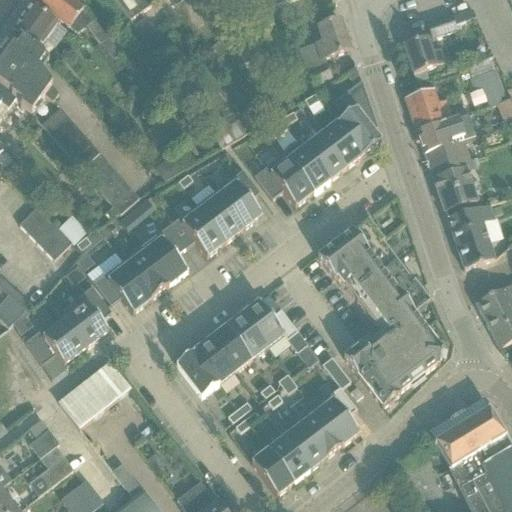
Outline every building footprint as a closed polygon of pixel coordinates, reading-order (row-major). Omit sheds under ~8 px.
[(34,5),(49,16),(77,36),(94,23),(85,9),(84,10),(70,0),(35,0),(32,4),(34,5)] [(112,0),(130,24),(153,7),(148,0),(112,0)] [(268,0),(273,10),(300,0),(268,0)] [(38,54),(57,27),(31,9),(12,35),(16,38),(20,41),(29,47),(38,54)] [(146,20),(133,29),(143,43),(152,37),(156,34),(146,20)] [(456,34),(452,21),(428,29),(432,43),(456,34)] [(314,52),(301,57),(311,77),(309,78),(316,90),(332,80),(325,68),(324,69),(321,65),(323,64),(331,61),(350,55),(339,24),(320,31),(319,31),(321,37),(313,39),(315,47),(313,47),(314,52)] [(39,54),(38,54),(29,47),(20,41),(16,38),(12,43),(10,47),(6,44),(0,52),(0,65),(44,97),(43,99),(52,105),(57,98),(37,70),(40,66),(44,61),(39,54)] [(112,64),(120,57),(107,40),(99,47),(112,64)] [(436,71),(436,70),(446,67),(440,53),(431,56),(426,42),(403,50),(413,79),(436,71)] [(43,99),(44,97),(0,65),(0,90),(13,99),(14,103),(15,100),(30,117),(43,99)] [(492,74),(476,80),(488,111),(496,108),(497,108),(505,105),(492,74)] [(360,86),(337,103),(348,117),(337,126),(364,160),(380,147),(381,147),(379,145),(372,135),(375,133),(377,132),(360,86)] [(0,90),(0,157),(5,153),(0,147),(0,107),(8,111),(14,103),(13,99),(0,90)] [(405,103),(416,138),(466,119),(465,115),(450,120),(451,121),(444,123),(434,93),(405,103)] [(315,98),(304,104),(308,111),(318,105),(315,98)] [(497,108),(496,108),(501,123),(511,119),(511,113),(508,104),(505,105),(497,108)] [(60,113),(41,129),(49,138),(68,122),(60,113)] [(292,116),(282,122),(286,129),(297,123),(292,116)] [(160,147),(175,135),(194,159),(200,155),(180,130),(170,119),(169,117),(149,134),(160,147)] [(423,158),(462,145),(473,140),(471,135),(466,119),(416,138),(423,158)] [(68,122),(49,138),(57,147),(76,131),(68,122)] [(282,122),(271,128),(276,136),(286,129),(282,122)] [(337,126),(320,139),(347,174),(364,160),(337,126)] [(232,153),(253,142),(246,128),(224,139),(232,153)] [(76,131),(57,147),(65,156),(84,140),(76,131)] [(320,139),(304,152),(331,186),(347,174),(320,139)] [(84,140),(65,156),(72,165),(91,149),(84,140)] [(298,144),(281,157),(283,159),(314,199),(331,186),(304,152),(298,144)] [(444,217),(463,211),(473,207),(463,177),(472,174),(470,169),(462,145),(423,158),(424,160),(425,159),(432,181),(440,203),(444,217)] [(91,149),(72,165),(80,175),(99,158),(91,149)] [(170,160),(181,173),(192,164),(182,151),(170,160)] [(99,158),(80,175),(88,184),(107,167),(99,158)] [(283,159),(254,182),(271,204),(282,195),(296,213),(314,199),(283,159)] [(107,167),(88,184),(96,193),(115,176),(107,167)] [(242,175),(214,196),(244,235),(262,221),(250,204),(259,198),(242,175)] [(115,176),(96,193),(104,202),(123,185),(115,176)] [(188,179),(178,186),(183,193),(193,186),(188,179)] [(123,185),(104,202),(112,211),(131,194),(123,185)] [(131,194),(112,211),(120,220),(139,203),(131,194)] [(214,196),(196,210),(226,249),(244,235),(214,196)] [(466,217),(447,223),(464,275),(494,265),(488,246),(482,228),(493,225),(490,217),(492,217),(490,209),(488,210),(466,217)] [(196,210),(168,232),(185,254),(194,246),(207,263),(226,249),(196,210)] [(28,238),(46,221),(37,212),(20,229),(28,238)] [(133,215),(120,225),(128,235),(141,224),(133,215)] [(28,238),(37,247),(54,230),(46,221),(28,238)] [(368,222),(317,261),(334,282),(335,281),(342,290),(344,289),(378,334),(358,349),(342,361),(358,381),(381,412),(437,369),(441,352),(414,317),(430,305),(368,222)] [(37,247),(46,255),(63,239),(54,230),(37,247)] [(140,253),(170,292),(188,278),(175,261),(185,254),(168,232),(140,253)] [(72,248),(63,239),(46,255),(54,264),(72,248)] [(85,242),(76,249),(81,255),(90,248),(85,242)] [(122,266),(151,305),(170,292),(140,253),(122,266)] [(87,257),(77,265),(84,275),(94,267),(87,257)] [(151,305),(122,266),(93,288),(110,310),(121,303),(133,319),(151,305)] [(0,280),(0,292),(29,318),(34,312),(0,280)] [(511,289),(502,295),(475,309),(491,338),(500,355),(511,347),(511,289)] [(61,320),(60,321),(86,354),(108,337),(100,326),(111,317),(91,292),(79,301),(85,309),(65,325),(61,320)] [(11,329),(25,315),(5,298),(0,304),(0,325),(5,331),(8,333),(11,329)] [(259,307),(242,319),(267,353),(283,341),(287,346),(296,358),(307,350),(297,337),(280,315),(271,322),(259,307)] [(242,319),(225,332),(251,365),(267,353),(242,319)] [(60,321),(25,348),(41,371),(55,360),(64,371),(86,354),(60,321)] [(225,332),(209,344),(234,378),(251,365),(225,332)] [(209,344),(193,357),(218,390),(234,378),(209,344)] [(193,357),(176,370),(201,403),(218,390),(193,357)] [(331,363),(322,370),(327,376),(336,369),(331,363)] [(130,394),(110,367),(58,407),(79,434),(130,394)] [(336,369),(327,376),(332,382),(340,375),(336,369)] [(340,375),(332,382),(336,388),(345,381),(340,375)] [(287,379),(277,386),(282,393),(292,385),(287,379)] [(345,381),(336,388),(341,394),(350,387),(345,381)] [(292,385),(282,393),(287,399),(297,392),(292,385)] [(269,390),(260,397),(265,403),(274,396),(269,390)] [(332,406),(317,418),(342,451),(359,438),(347,422),(356,415),(339,393),(329,401),(332,406)] [(277,400),(267,407),(272,413),(282,406),(277,400)] [(246,407),(237,414),(242,421),(251,413),(246,407)] [(237,414),(227,422),(232,428),(242,421),(237,414)] [(254,417),(244,424),(249,431),(259,423),(254,417)] [(317,418),(300,430),(326,463),(342,451),(317,418)] [(408,466),(353,511),(438,511),(443,508),(445,511),(511,511),(511,509),(483,475),(500,460),(464,418),(428,452),(408,466)] [(244,424),(235,432),(240,438),(249,431),(244,424)] [(300,430),(284,443),(309,476),(326,463),(300,430)] [(39,463),(58,449),(48,434),(28,449),(39,463)] [(284,443),(268,455),(293,488),(309,476),(284,443)] [(268,455),(251,468),(276,501),(293,488),(268,455)] [(63,461),(41,478),(51,491),(73,474),(63,461)] [(133,483),(123,491),(134,504),(143,497),(133,483)] [(66,511),(74,511),(95,496),(87,485),(61,505),(66,511)] [(0,511),(14,511),(0,493),(0,511)] [(126,495),(115,498),(118,509),(129,506),(126,495)] [(97,511),(104,507),(95,496),(74,511),(97,511)] [(155,511),(144,496),(143,497),(134,504),(123,511),(155,511)] [(219,511),(207,497),(186,511),(219,511)]
